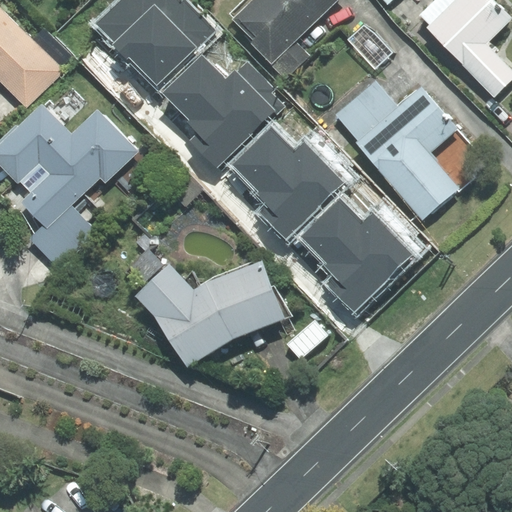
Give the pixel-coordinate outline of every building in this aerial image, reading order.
[(38,39),(2,0),(0,0),(0,84),(4,81),(29,108),(68,73),(64,68),(77,57),(51,28),(38,39)] [(122,0),(97,24),(155,85),(210,33),(177,0),(122,0)] [(302,41),(345,0),(261,0),(238,22),(291,78),(315,55),(302,41)] [(511,25),(511,9),(503,0),(462,0),(433,27),(500,97),(511,85),(511,62),(493,43),(511,25)] [(405,62),(378,32),(365,43),(392,74),(405,62)] [(208,52),(164,92),(199,129),(188,139),(214,166),(277,108),(236,64),(227,72),(208,52)] [(382,81),(340,116),(428,220),(467,188),(437,152),(466,128),(430,86),(404,108),(382,81)] [(82,133),(56,103),(27,128),(24,124),(0,145),(0,152),(28,184),(30,182),(39,192),(29,201),(50,225),(35,238),(62,268),(102,234),(77,205),(107,179),(111,183),(146,151),(109,109),(82,133)] [(272,127),(229,168),(263,204),(253,214),(279,242),(342,183),(300,140),(292,148),(272,127)] [(210,189),(187,165),(168,183),(191,207),(210,189)] [(342,195),(299,235),(333,272),(323,282),(349,309),(412,251),(370,207),(362,215),(342,195)] [(155,282),(171,265),(155,250),(163,242),(142,222),(130,235),(149,253),(138,266),(155,282)] [(242,339),(295,318),(273,260),(216,281),(205,289),(181,264),(147,295),(148,295),(181,340),(196,368),(242,339)]
